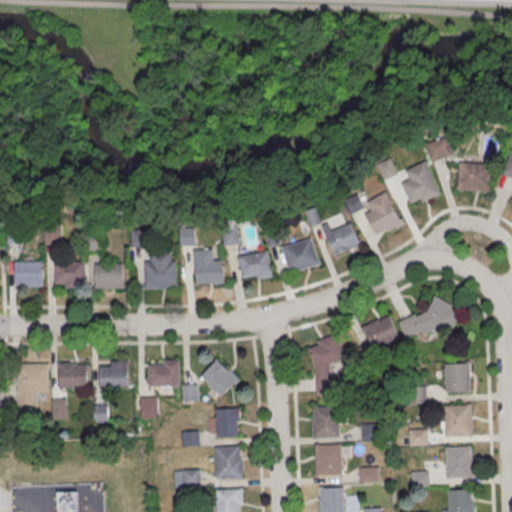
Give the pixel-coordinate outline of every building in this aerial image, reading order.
[(428,142),(449,135),(455,153),(434,160),(428,142)] [(392,157),(400,173),(386,179),(379,163),(392,157)] [(407,169),(427,160),(443,194),(425,202),(423,198),(413,202),(404,183),(412,179),(407,169)] [(461,161),(492,163),(490,191),(459,189),(461,161)] [(369,201),(388,190),(407,223),(399,228),(398,225),(389,230),(388,228),(378,234),(366,214),(374,209),(369,201)] [(346,199),(360,192),(366,207),(353,213),(346,199)] [(323,225),(336,254),(362,243),(353,222),(334,230),(330,222),(323,225)] [(241,244),(241,225),(225,225),(226,245),(241,244)] [(46,226),(62,226),(62,243),(46,244),(46,226)] [(180,227),(196,227),(196,245),(180,245),(180,227)] [(132,229),(148,229),(148,246),(132,247),(132,229)] [(85,233),(101,232),(101,250),(85,250),(85,233)] [(283,246),(313,237),(321,263),(291,272),(283,246)] [(195,249),(197,283),(212,282),(212,284),(225,283),(223,259),(215,260),(214,248),(195,249)] [(239,256),(269,250),(274,276),(259,279),(258,275),(243,277),(239,256)] [(145,261),(146,289),(166,289),(166,287),(177,287),(176,260),(172,260),(172,251),(151,251),(151,261),(145,261)] [(14,261),(42,261),(43,286),(15,287),(14,261)] [(54,261),(86,261),(86,287),(66,288),(66,283),(55,284),(54,261)] [(95,263),(123,263),(124,288),(95,288),(95,263)] [(398,319),(408,342),(458,322),(449,299),(398,319)] [(400,336),(389,315),(363,328),(374,350),(400,336)] [(321,395),(337,390),(330,363),(344,359),(338,336),(307,344),(321,395)] [(216,358),(199,376),(221,396),(233,382),(235,384),(239,379),(216,358)] [(163,360),(178,360),(179,385),(148,386),(148,364),(163,364),(163,360)] [(98,361),(127,361),(127,386),(99,386),(98,361)] [(57,363),(85,363),(86,388),(57,389),(57,363)] [(444,364),(469,363),(470,392),(445,392),(444,364)] [(17,364),(47,364),(47,391),(37,391),(37,413),(18,413),(17,364)] [(182,384),(197,384),(197,401),(182,401),(182,384)] [(407,388),(425,387),(425,403),(408,404),(407,388)] [(140,399),(156,399),(157,416),(141,417),(140,399)] [(50,400),(66,400),(67,417),(51,418),(50,400)] [(93,406),(109,405),(110,423),(94,423),(93,406)] [(445,406),(469,405),(470,434),(446,434),(445,406)] [(215,408),(239,408),(239,421),(236,421),(237,436),(216,437),(215,408)] [(313,409),(338,408),(339,436),(314,437),(313,409)] [(360,425),(378,424),(378,440),(361,441),(360,425)] [(409,430),(426,429),(427,445),(409,446),(409,430)] [(181,432),(198,431),(199,447),(182,448),(181,432)] [(316,445),(340,445),(341,473),(317,474),(316,445)] [(445,447),(470,446),(471,475),(446,476),(445,447)] [(214,450),(238,449),(239,478),(215,479),(214,450)] [(359,467),(376,466),(377,483),(360,483),(359,467)] [(181,472),(199,471),(199,488),(182,488),(181,472)] [(411,472),(428,471),(429,487),(412,488),(411,472)] [(319,511),(319,487),(343,486),(343,511),(319,511)] [(215,511),(215,490),(242,489),(242,509),(238,509),(238,511),(215,511)] [(447,511),(447,490),(472,489),(472,511),(447,511)] [(58,511),(58,492),(77,491),(78,511),(58,511)]
